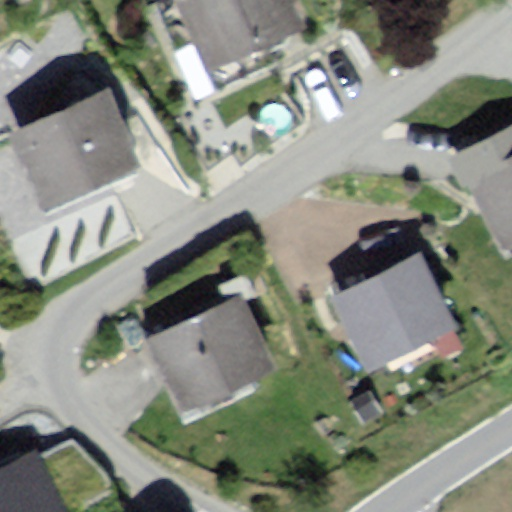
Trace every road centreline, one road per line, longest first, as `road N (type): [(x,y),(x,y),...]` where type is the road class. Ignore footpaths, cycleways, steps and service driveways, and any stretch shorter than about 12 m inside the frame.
road 1 (residential): [(211,511),(64,427),(25,361),(66,273),(278,156),(485,0)]
road 2 (tertiary): [(375,511),(511,425)]
